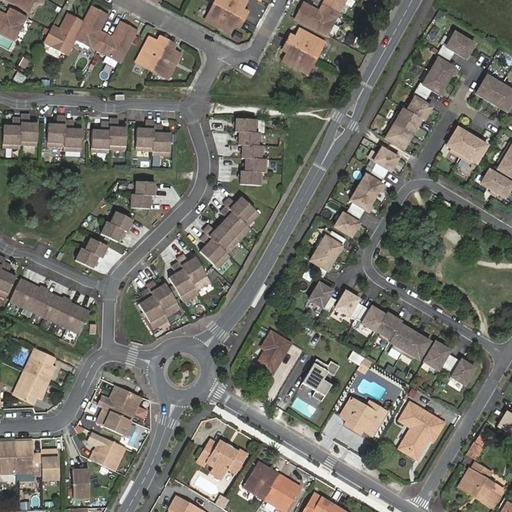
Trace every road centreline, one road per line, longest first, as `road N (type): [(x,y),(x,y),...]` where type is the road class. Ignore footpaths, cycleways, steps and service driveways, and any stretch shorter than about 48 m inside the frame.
road 1 (residential): [(506,352),(369,265),(409,188),(421,182)]
road 2 (residential): [(206,388),(410,511)]
road 3 (residential): [(108,288),(195,196),(203,175),(196,107)]
road 4 (tertiary): [(319,168),(244,299),(200,348)]
road 5 (residential): [(196,107),(115,110),(0,99)]
road 6 (residential): [(506,360),(416,511)]
road 7 (residential): [(106,353),(95,359),(63,424),(0,427)]
road 8 (tertiary): [(175,399),(126,511)]
